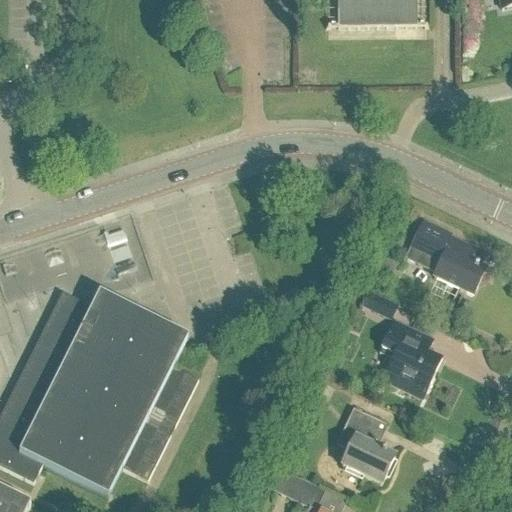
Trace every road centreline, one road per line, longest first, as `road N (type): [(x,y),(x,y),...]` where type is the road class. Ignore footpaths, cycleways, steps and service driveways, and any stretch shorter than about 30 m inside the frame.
road 1 (tertiary): [(28,224),(270,146),(349,149),(394,162)]
road 2 (residential): [(511,92),(425,105),(394,162)]
road 3 (tertiary): [(394,162),(511,216)]
